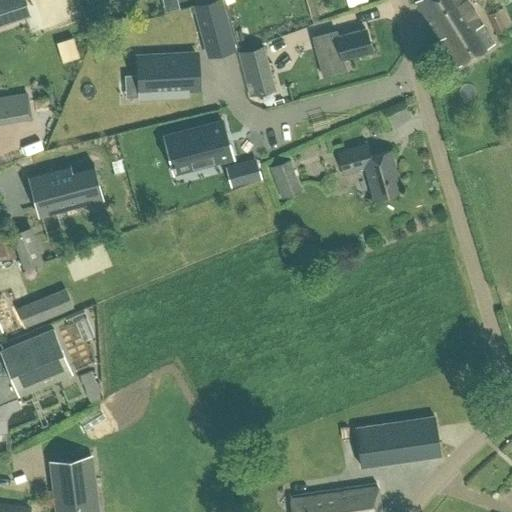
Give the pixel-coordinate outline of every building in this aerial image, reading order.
[(0,0),(0,24),(31,14),(26,0),(0,0)] [(228,22),(221,0),(208,0),(197,3),(204,28),(228,22)] [(464,0),(416,0),(415,1),(454,67),(494,43),(482,24),(480,25),(464,0)] [(371,51),(365,27),(336,35),(335,32),(318,36),(322,50),(338,46),(341,59),(371,51)] [(310,36),(275,42),(277,54),(312,48),(310,36)] [(263,46),(239,52),(250,95),(274,89),(263,46)] [(140,91),(198,88),(196,53),(138,57),(140,91)] [(12,96),(0,97),(0,118),(15,116),(15,120),(30,117),(26,93),(12,96)] [(232,158),(222,120),(164,135),(171,162),(170,163),(172,168),(175,167),(173,162),(190,158),(192,163),(217,156),(219,161),(232,158)] [(370,155),(366,143),(338,151),(344,173),(365,167),(374,197),(400,190),(392,164),(394,163),(390,149),(370,155)] [(252,159),(227,166),(231,184),(257,177),(252,159)] [(289,159),(268,168),(274,183),(295,175),(289,159)] [(70,164),(27,176),(27,177),(34,176),(36,181),(30,183),(36,204),(38,204),(41,215),(79,204),(76,193),(99,187),(93,166),(94,165),(94,164),(70,170),(69,166),(70,166),(70,164)] [(39,261),(28,229),(12,234),(22,267),(39,261)] [(14,253),(8,234),(0,236),(0,255),(0,257),(14,253)] [(64,288),(16,309),(24,328),(72,307),(64,288)] [(0,402),(72,373),(53,328),(0,350),(0,402)] [(435,413),(355,425),(361,465),(442,453),(435,413)] [(98,511),(91,455),(48,461),(55,511),(98,511)] [(380,511),(376,482),(290,494),(292,511),(380,511)]
